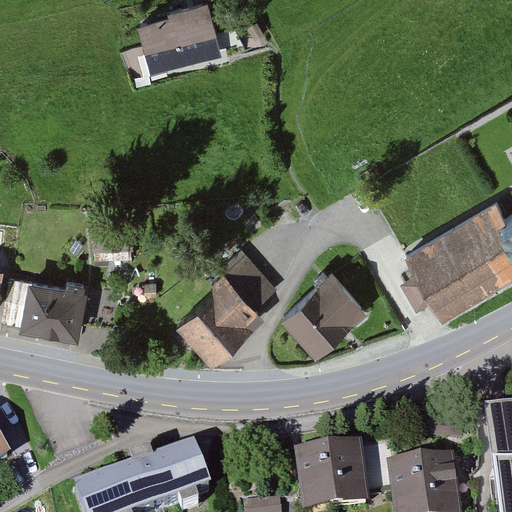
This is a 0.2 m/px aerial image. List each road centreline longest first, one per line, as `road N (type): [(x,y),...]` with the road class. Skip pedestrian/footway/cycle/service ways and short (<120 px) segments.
road 1 (residential): [(1,511),(135,435),(249,433),(356,416),(421,391),(455,348)]
road 2 (secondary): [(455,348),(325,388),(252,399),(155,394),(0,362)]
